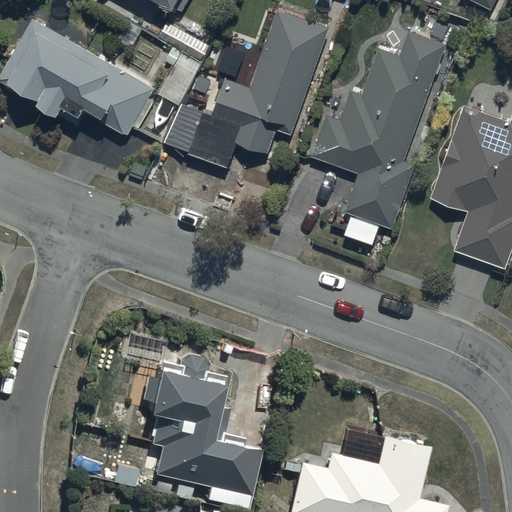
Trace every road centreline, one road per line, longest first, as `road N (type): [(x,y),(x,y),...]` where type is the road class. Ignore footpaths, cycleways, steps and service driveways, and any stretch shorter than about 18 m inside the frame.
road 1 (residential): [(77,219),(438,348),(477,368),(511,406)]
road 2 (residential): [(77,219),(22,404),(14,511)]
